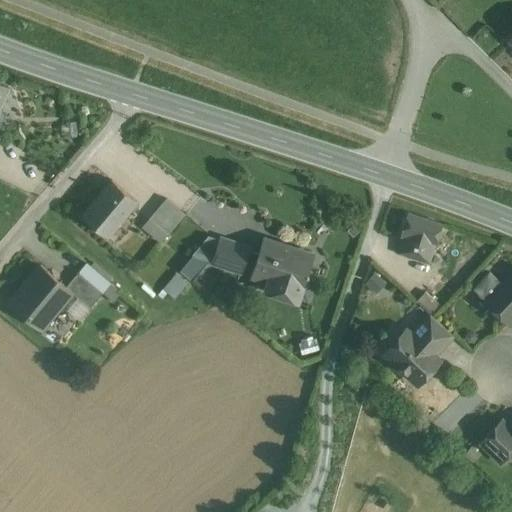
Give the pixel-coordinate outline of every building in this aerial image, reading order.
[(0,82),(0,105),(9,87),(0,82)] [(113,183),(85,217),(83,215),(82,216),(107,237),(108,236),(105,234),(133,200),(136,202),(137,201),(111,180),(110,181),(113,183)] [(185,214),(166,198),(149,218),(168,233),(185,214)] [(443,226),(409,215),(397,253),(431,264),(443,226)] [(248,247),(221,238),(213,263),(240,272),(248,247)] [(294,250),(281,246),(282,245),(263,239),(251,276),(268,282),(265,288),(298,299),(313,255),(295,249),(294,250)] [(66,286),(40,265),(15,296),(13,296),(8,302),(8,304),(23,316),(25,316),(40,329),(71,292),(72,291),(66,286)] [(173,296),(188,280),(177,270),(162,287),(173,296)] [(102,293),(78,272),(66,286),(72,291),(71,292),(90,308),(102,293)] [(511,272),(501,284),(489,272),(473,289),(485,301),(509,323),(511,319),(511,272)] [(452,334),(430,314),(411,334),(433,355),(452,334)] [(411,334),(406,330),(385,352),(391,358),(391,364),(400,372),(406,372),(417,383),(438,360),(433,355),(411,334)] [(511,429),(502,420),(480,443),(500,462),(511,449),(511,429)]
